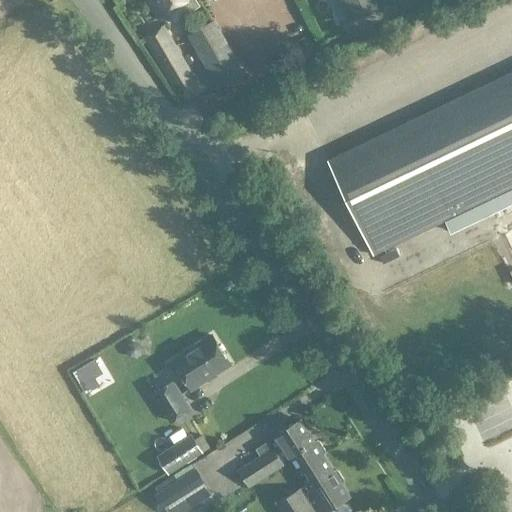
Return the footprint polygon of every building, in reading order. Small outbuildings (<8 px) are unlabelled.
[(184,0),(147,0),(159,17),(184,0)] [(377,0),(341,0),(350,19),(380,6),(377,0)] [(214,20),(188,34),(218,87),(243,73),(214,20)] [(162,26),(145,36),(179,94),(196,84),(162,26)] [(373,254),(445,219),(451,231),(511,202),(511,71),(328,160),(373,254)] [(425,271),(453,263),(451,254),(423,262),(425,271)] [(173,360),(191,389),(230,364),(212,335),(173,360)] [(143,347),(140,342),(134,340),(128,344),(127,350),(130,355),(136,356),(142,353),(143,347)] [(152,393),(170,421),(193,407),(175,379),(152,393)] [(291,458),(302,474),(325,459),(324,457),(326,456),(327,453),(320,443),(317,443),(316,444),(301,421),(277,436),(278,437),(268,443),(272,449),(240,470),(250,487),(284,466),(282,463),(291,458)] [(191,432),(157,454),(158,456),(169,473),(210,446),(202,433),(195,438),(191,432)] [(325,459),(302,474),(308,485),(276,505),(280,511),(315,511),(310,504),(317,499),(325,511),(349,496),(342,484),(344,483),(345,479),(341,473),(337,472),(335,473),(325,459)] [(171,511),(181,511),(213,492),(194,463),(155,487),(171,511)]
